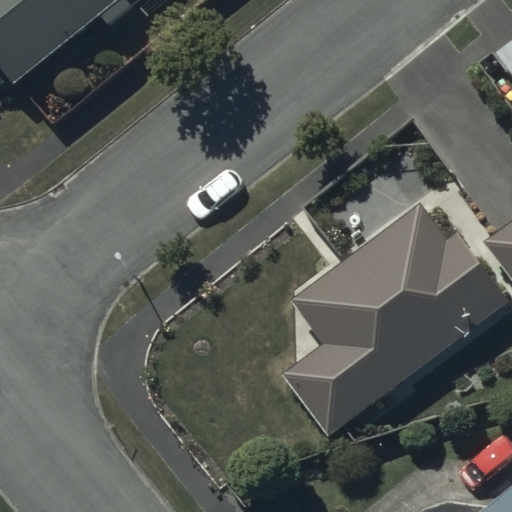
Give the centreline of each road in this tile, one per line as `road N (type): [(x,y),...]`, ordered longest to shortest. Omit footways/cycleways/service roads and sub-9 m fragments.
road 1 (residential): [(386,0),(0,332)]
road 2 (residential): [(97,511),(0,390)]
